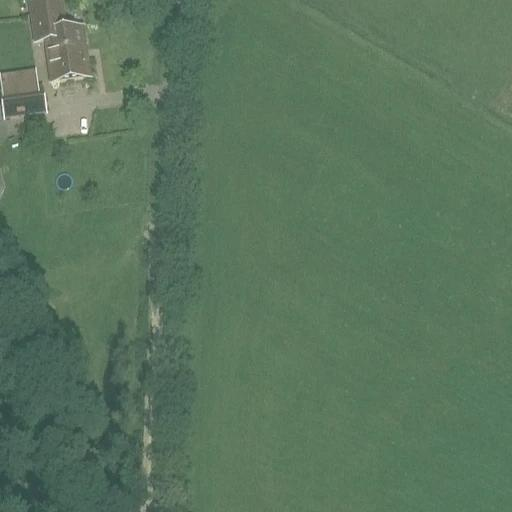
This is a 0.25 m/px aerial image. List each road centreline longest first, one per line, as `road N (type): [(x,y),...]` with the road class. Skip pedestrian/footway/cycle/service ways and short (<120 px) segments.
road 1 (unclassified): [(154,511),(171,97),(187,0)]
road 2 (track): [(0,303),(93,511)]
